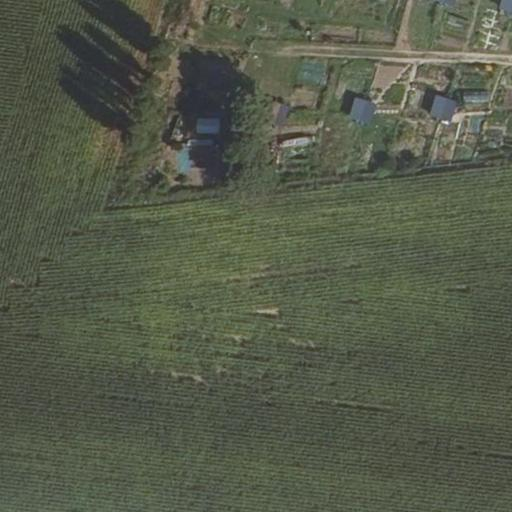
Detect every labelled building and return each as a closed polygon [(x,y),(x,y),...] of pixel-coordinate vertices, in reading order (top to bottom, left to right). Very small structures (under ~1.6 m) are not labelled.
[(327,0),(326,16),(353,18),(353,0),(327,0)] [(511,0),(501,0),(499,7),(511,13),(511,0)] [(227,96),(194,95),(193,142),(226,143),(227,96)] [(436,96),(432,118),(453,123),(458,101),(436,96)] [(355,98),(348,119),(370,127),(378,105),(355,98)] [(382,115),(372,155),(387,159),(397,119),(382,115)]
